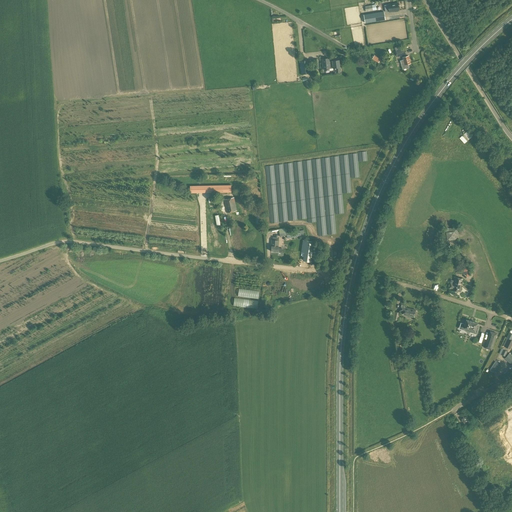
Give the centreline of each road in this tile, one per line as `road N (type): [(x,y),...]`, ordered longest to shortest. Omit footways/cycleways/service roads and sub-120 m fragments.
road 1 (primary): [(340,511),(340,340),(368,220),(436,96),(511,18)]
road 2 (unclassified): [(327,271),(75,242),(0,261)]
road 3 (track): [(452,411),(352,461),(353,511)]
road 4 (unclassified): [(425,0),(511,137)]
road 5 (residential): [(511,318),(395,281)]
